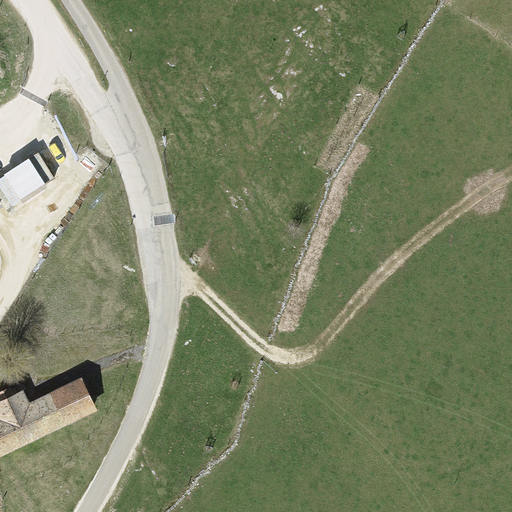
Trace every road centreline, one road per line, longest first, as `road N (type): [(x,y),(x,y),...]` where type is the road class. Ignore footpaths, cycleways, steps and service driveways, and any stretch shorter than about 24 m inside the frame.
road 1 (unclassified): [(71,0),(147,151),(168,275),(155,363),(87,511)]
road 2 (track): [(147,151),(250,0)]
road 3 (track): [(168,275),(196,287),(258,344),(287,355)]
